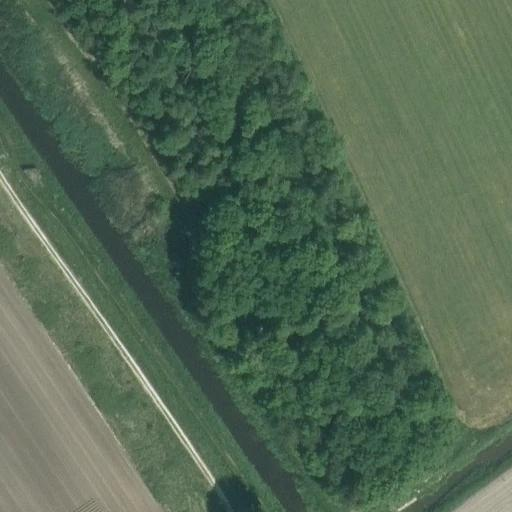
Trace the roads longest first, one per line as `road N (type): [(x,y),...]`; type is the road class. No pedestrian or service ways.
road 1 (track): [(473,451),(266,0)]
road 2 (track): [(0,125),(30,190),(56,198),(270,511)]
